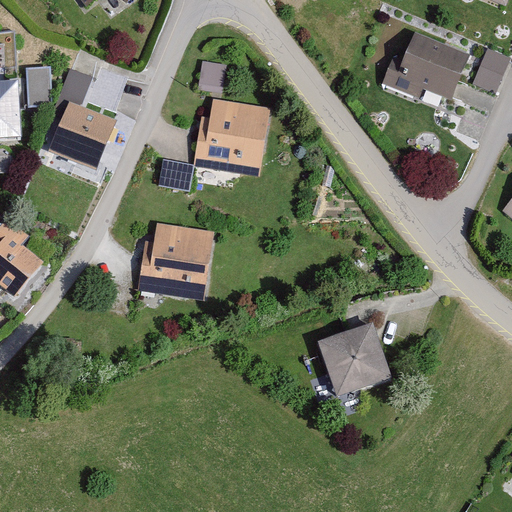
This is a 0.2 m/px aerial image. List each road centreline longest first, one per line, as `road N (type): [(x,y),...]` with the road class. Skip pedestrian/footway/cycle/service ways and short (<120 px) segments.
road 1 (residential): [(0,367),(93,250),(194,0)]
road 2 (residential): [(246,0),(441,251)]
road 3 (residential): [(511,103),(441,251)]
